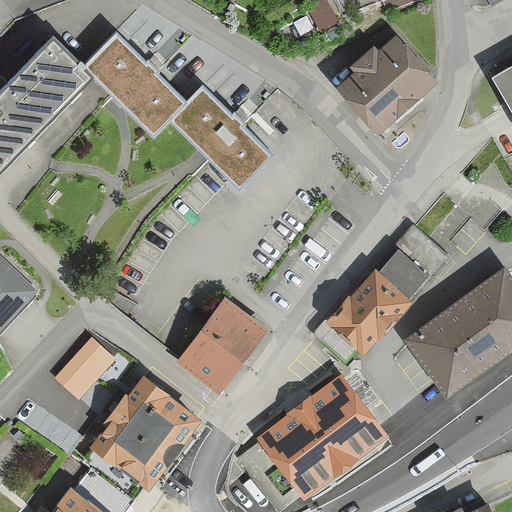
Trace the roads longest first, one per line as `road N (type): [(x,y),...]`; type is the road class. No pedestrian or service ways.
road 1 (residential): [(151,0),(293,79),(404,197)]
road 2 (residential): [(235,420),(83,308),(0,396)]
road 3 (residential): [(235,420),(404,197)]
road 4 (secondary): [(500,406),(336,511)]
road 5 (residential): [(404,197),(449,111),(457,52)]
road 6 (unknown): [(511,162),(457,52)]
